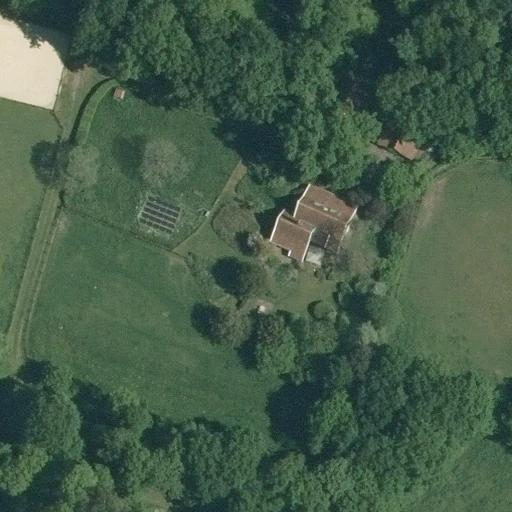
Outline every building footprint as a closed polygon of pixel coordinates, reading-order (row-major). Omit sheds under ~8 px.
[(303,90),(327,101),(339,77),(315,66),(303,90)] [(350,132),(369,99),(340,82),(321,115),(350,132)] [(402,157),(414,131),(399,124),(387,150),(402,157)] [(429,153),(432,147),(423,143),(420,149),(429,153)] [(300,263),(309,242),(336,254),(356,209),(309,188),(296,218),(283,213),(270,244),(290,253),(288,257),(300,263)] [(3,414),(10,431),(26,425),(20,408),(3,414)]
